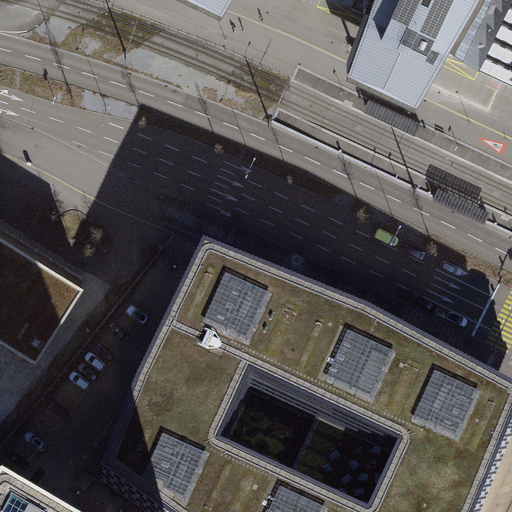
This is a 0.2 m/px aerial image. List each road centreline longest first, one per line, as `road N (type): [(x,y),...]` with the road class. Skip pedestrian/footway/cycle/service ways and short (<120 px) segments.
road 1 (primary): [(0,102),(167,163),(511,323)]
road 2 (primary): [(511,259),(262,139),(0,47)]
